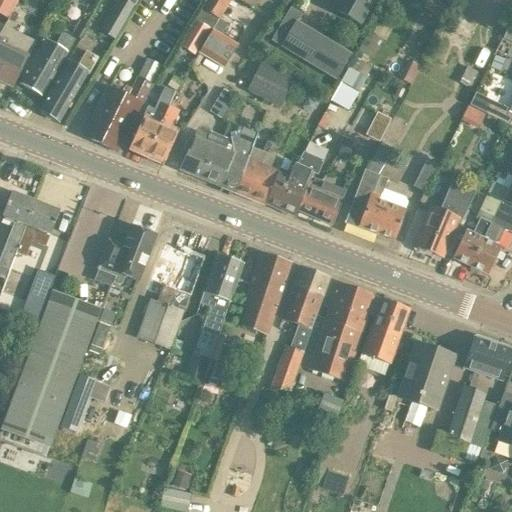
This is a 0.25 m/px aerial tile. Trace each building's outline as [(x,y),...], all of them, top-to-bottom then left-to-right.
[(0,0),(0,15),(7,19),(11,12),(17,0),(0,0)] [(122,0),(118,0),(100,32),(114,40),(133,6),(122,0)] [(208,0),(205,5),(222,16),(232,0),(208,0)] [(338,0),(333,9),(360,24),(373,0),(338,0)] [(451,8),(435,0),(426,0),(425,2),(430,5),(426,11),(445,21),(451,8)] [(213,30),(222,16),(205,5),(182,45),(198,55),(213,30)] [(18,15),(11,12),(7,19),(13,22),(18,15)] [(351,55),(295,21),(279,47),(335,81),(351,55)] [(4,27),(2,26),(0,29),(0,82),(12,88),(34,41),(4,27)] [(237,44),(213,30),(198,55),(223,69),(237,44)] [(73,41),(62,35),(53,50),(43,44),(20,85),(41,97),(73,41)] [(76,66),(67,61),(38,110),(58,122),(86,75),(87,75),(97,57),(85,51),(76,66)] [(293,80),(260,63),(246,91),(280,107),(293,80)] [(480,75),(467,67),(466,67),(458,83),(472,91),(480,75)] [(348,68),(331,100),(349,111),(359,92),(366,78),(348,68)] [(117,153),(151,85),(138,79),(129,97),(109,87),(84,137),(117,153)] [(128,151),(145,159),(169,108),(176,94),(163,88),(156,102),(149,119),(144,117),(128,151)] [(474,93),(468,106),(477,110),(509,126),(511,119),(511,112),(509,111),(510,110),(474,93)] [(472,120),(477,110),(468,106),(464,116),(472,120)] [(179,113),(169,108),(145,159),(163,167),(179,133),(171,129),(179,113)] [(391,119),(379,114),(365,140),(377,146),(391,119)] [(232,154),(234,154),(234,155),(221,189),(235,194),(252,149),(252,148),(258,134),(243,128),(240,135),(230,137),(230,140),(232,154)] [(209,132),(208,137),(194,131),(178,170),(201,180),(221,136),(209,132)] [(221,136),(201,180),(221,189),(234,155),(234,154),(232,154),(230,140),(221,136)] [(235,194),(249,200),(264,206),(264,204),(265,205),(279,171),(277,170),(277,171),(270,168),(276,153),(269,150),(271,145),(266,142),(261,152),(252,149),(235,194)] [(279,171),(265,205),(294,217),(297,211),(298,211),(309,185),(307,184),(308,183),(305,182),(310,172),(317,175),(327,152),(309,143),(303,152),(297,164),(294,162),(289,175),(279,171)] [(364,170),(343,226),(395,246),(406,218),(400,215),(405,202),(382,193),(387,180),(377,176),(392,151),(380,143),(364,170)] [(426,162),(413,187),(424,193),(437,168),(426,162)] [(472,270),(511,194),(511,175),(505,189),(492,182),(474,219),(482,223),(475,239),(468,236),(455,262),(472,270)] [(320,190),(309,185),(298,211),(332,226),(345,190),(324,181),(320,190)] [(453,183),(450,191),(440,213),(434,210),(416,250),(445,262),(462,222),(458,221),(472,192),(453,183)] [(13,224),(0,258),(0,267),(9,271),(16,252),(28,221),(35,202),(12,194),(2,217),(15,222),(14,225),(13,224)] [(496,249),(503,233),(511,236),(511,194),(472,270),(490,278),(502,252),(496,249)] [(28,221),(16,252),(24,255),(35,229),(50,235),(59,212),(35,202),(28,221)] [(95,270),(83,302),(104,309),(115,281),(120,283),(124,281),(126,277),(139,281),(156,236),(131,227),(123,248),(109,243),(99,271),(95,270)] [(142,313),(173,325),(187,288),(189,288),(200,259),(165,246),(154,276),(156,276),(142,313)] [(292,264),(262,254),(237,325),(267,335),(292,264)] [(199,304),(209,308),(194,353),(209,358),(229,301),(230,302),(243,265),(216,256),(199,304)] [(0,267),(0,279),(5,281),(9,271),(0,267)] [(303,353),(305,349),(330,278),(301,268),(282,319),(300,326),(291,349),(303,353)] [(56,276),(38,270),(27,300),(45,306),(56,276)] [(367,319),(374,322),(381,302),(374,299),(374,296),(338,284),(310,370),(346,382),(367,319)] [(51,444),(104,309),(83,302),(53,290),(2,426),(51,444)] [(381,302),(374,322),(362,355),(391,365),(411,309),(382,299),(381,302)] [(511,347),(475,335),(474,338),(475,338),(461,381),(470,384),(474,372),(489,377),(487,382),(496,385),(498,380),(502,381),(511,351),(511,350),(510,350),(511,347)] [(236,346),(218,339),(202,385),(220,391),(236,346)] [(453,358),(417,345),(398,399),(435,412),(453,358)] [(303,353),(291,349),(289,348),(284,346),(268,391),(289,391),(303,353)] [(191,353),(183,377),(199,383),(208,359),(192,354),(191,353)] [(96,382),(79,375),(60,428),(77,434),(90,399),(103,404),(109,388),(96,383),(96,382)] [(432,451),(464,460),(476,464),(478,459),(488,462),(490,454),(480,450),(481,449),(469,445),(481,411),(480,411),(485,394),(462,386),(456,403),(459,404),(449,436),(438,433),(432,451)] [(511,396),(503,393),(489,431),(500,435),(497,443),(511,448),(511,396)] [(342,402),(322,394),(315,412),(334,420),(342,402)] [(99,445),(86,440),(80,457),(93,462),(99,445)] [(323,486),(342,493),(350,475),(330,468),(323,486)] [(187,511),(191,495),(163,489),(158,509),(173,511),(187,511)]
